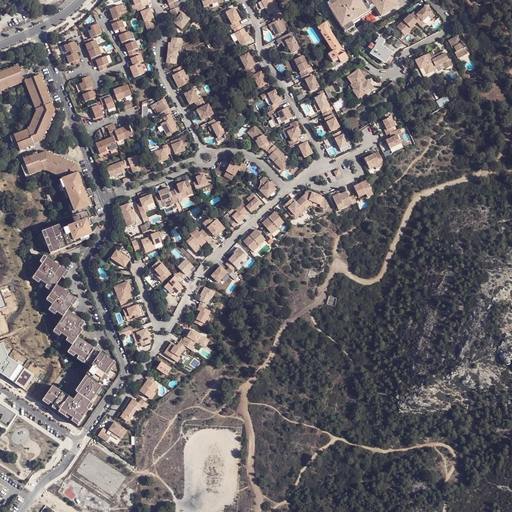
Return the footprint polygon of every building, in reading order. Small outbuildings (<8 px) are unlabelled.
[(147,0),(134,0),(137,8),(145,6),(147,5),(145,1),(148,0),(147,0)] [(182,6),(183,6),(181,0),(179,1),(178,0),(169,0),(173,9),(182,6)] [(274,17),(281,14),(273,0),(264,0),(261,2),(265,8),(265,7),(266,9),(265,9),(269,15),(272,14),(274,17)] [(333,0),(327,5),(346,34),(355,27),(353,25),(362,19),(365,17),(376,10),(382,17),(389,12),(386,8),(388,7),(390,11),(399,6),(396,2),(397,1),(395,0),(333,0)] [(418,4),(406,12),(410,16),(410,17),(414,13),(421,7),(418,4)] [(120,6),(110,10),(112,14),(114,20),(117,19),(127,15),(125,11),(123,12),(120,6)] [(145,6),(137,8),(139,13),(141,12),(147,27),(153,24),(151,19),(154,17),(150,8),(147,10),(145,6)] [(192,19),(184,13),(182,6),(173,9),(172,10),(175,18),(177,17),(179,19),(177,21),(176,23),(184,29),(192,19)] [(417,23),(421,27),(424,24),(423,22),(428,17),(431,20),(434,17),(426,7),(417,16),(413,19),(417,23)] [(231,26),(233,30),(234,29),(240,26),(241,26),(239,22),(241,21),(235,9),(225,14),(227,19),(229,18),(233,25),(231,26)] [(382,17),(376,10),(365,17),(369,23),(370,25),(374,23),(376,26),(384,21),(382,17)] [(281,19),(283,18),(281,14),(274,17),(272,19),(274,23),(270,25),(273,30),(276,37),(287,31),(281,19)] [(410,17),(410,16),(397,28),(403,34),(410,29),(417,23),(413,19),(410,17)] [(114,31),(120,29),(121,30),(125,28),(122,21),(119,22),(117,19),(114,20),(111,21),(114,31)] [(318,27),(322,33),(329,29),(330,28),(326,22),(318,27)] [(100,29),(99,30),(97,25),(91,27),(92,30),(88,32),(91,38),(102,34),(100,29)] [(240,26),(234,29),(236,33),(235,34),(241,46),(252,41),(249,35),(247,36),(246,34),(244,29),(242,30),(240,26)] [(329,42),(335,38),(329,29),(322,33),(328,43),(329,42)] [(130,32),(123,35),(122,34),(119,36),(123,46),(125,45),(130,44),(129,40),(132,39),(130,32)] [(299,49),(291,33),(277,40),(279,45),(282,44),(284,48),(287,47),(289,48),(291,53),(299,49)] [(181,49),(183,37),(173,36),(172,41),(170,41),(169,47),(179,49),(181,49)] [(464,49),(458,37),(449,42),(453,49),(454,49),(455,48),(457,52),(456,53),(455,54),(458,59),(468,54),(465,49),(464,49)] [(96,41),(93,42),(91,38),(84,41),(88,51),(99,47),(96,41)] [(335,38),(329,42),(335,52),(334,52),(338,58),(345,53),(335,38)] [(380,38),(378,42),(387,48),(387,47),(383,44),(385,41),(380,38)] [(127,51),(129,55),(136,53),(135,50),(139,49),(136,41),(130,44),(125,45),(127,51)] [(77,53),(78,52),(74,42),(64,46),(67,53),(70,52),(71,55),(77,53)] [(372,53),(381,58),(385,51),(387,48),(378,42),(376,45),(374,50),(372,53)] [(64,54),(66,54),(67,57),(71,55),(70,52),(67,53),(64,46),(61,47),(64,54)] [(88,51),(92,61),(99,59),(98,56),(102,55),(99,47),(88,51)] [(168,57),(178,58),(179,49),(169,47),(168,57)] [(391,64),(395,57),(385,51),(381,58),(391,64)] [(335,64),(340,60),(343,64),(350,59),(345,53),(338,58),(334,52),(329,56),(335,64)] [(78,58),(77,53),(71,55),(67,57),(66,57),(69,64),(73,63),(74,66),(80,62),(78,58)] [(141,55),(138,56),(136,53),(129,55),(132,61),(134,66),(137,64),(141,63),(144,62),(141,55)] [(246,69),(245,69),(247,73),(254,70),(252,66),(255,65),(249,53),(240,57),(246,69)] [(430,56),(437,68),(443,65),(446,71),(453,67),(450,61),(449,61),(446,55),(443,57),(441,54),(437,57),(438,59),(437,60),(435,58),(433,54),(430,56)] [(437,68),(430,56),(430,55),(424,58),(421,60),(417,62),(421,71),(425,69),(428,75),(438,70),(437,68)] [(302,77),(309,73),(307,69),(309,68),(303,56),(294,61),(299,69),(300,73),(302,77)] [(106,57),(96,61),(97,66),(99,71),(107,68),(106,65),(109,64),(106,57)] [(142,67),(138,68),(137,64),(134,66),(130,67),(134,78),(145,74),(142,67)] [(179,87),(191,81),(188,75),(186,76),(183,70),(185,70),(182,65),(175,69),(177,73),(176,74),(173,75),(179,87)] [(0,89),(24,80),(27,82),(38,113),(29,133),(11,140),(15,149),(19,147),(20,151),(27,149),(29,148),(34,146),(33,144),(42,141),(45,135),(46,133),(51,122),(52,120),(55,112),(49,99),(49,96),(44,84),(43,82),(41,76),(36,77),(35,74),(25,69),(21,71),(19,67),(13,69),(10,70),(0,74),(0,89)] [(259,89),(269,84),(266,78),(264,79),(263,77),(261,72),(256,74),(254,70),(247,73),(246,74),(248,78),(250,77),(253,76),(259,89)] [(345,79),(353,90),(366,81),(358,70),(345,79)] [(319,87),(311,72),(309,73),(302,77),(301,77),(303,81),(305,80),(311,91),(319,87)] [(253,76),(250,77),(256,90),(259,89),(253,76)] [(92,87),(88,77),(86,78),(82,80),(83,83),(80,84),(82,90),(84,89),(91,87),(92,87)] [(0,89),(0,92),(24,83),(24,80),(0,89)] [(35,114),(38,113),(27,82),(24,80),(24,83),(35,114)] [(366,81),(353,90),(356,94),(358,93),(361,97),(363,100),(368,96),(366,92),(369,90),(371,91),(374,89),(368,80),(366,81)] [(132,96),(128,85),(120,88),(125,98),(132,96)] [(85,102),(96,98),(94,94),(91,87),(84,89),(86,94),(83,95),(85,102)] [(125,98),(120,88),(113,91),(118,101),(125,98)] [(197,106),(205,102),(203,98),(199,99),(194,89),(185,94),(191,105),(196,102),(197,106)] [(273,104),(268,107),(270,111),(276,107),(279,106),(277,102),(280,100),(278,97),(275,89),(267,93),(267,92),(260,95),(263,99),(269,96),(273,104)] [(110,94),(100,99),(101,101),(103,106),(106,104),(108,111),(116,108),(110,94)] [(323,114),(331,111),(323,94),(315,98),(318,104),(321,110),(323,114)] [(166,115),(170,113),(172,112),(164,97),(151,104),(153,108),(154,107),(156,107),(159,113),(164,110),(166,115)] [(437,101),(440,108),(450,103),(447,97),(437,101)] [(103,106),(101,101),(98,102),(99,106),(92,109),(96,119),(103,116),(101,110),(104,108),(103,106)] [(208,104),(197,110),(199,114),(202,120),(209,117),(213,114),(208,104)] [(351,106),(342,109),(344,114),(353,110),(351,106)] [(278,123),(292,116),(286,107),(278,111),(276,107),(270,111),(267,112),(269,116),(273,114),(278,123)] [(332,132),(340,128),(331,111),(323,114),(323,115),(327,122),(332,132)] [(38,113),(35,114),(27,130),(29,133),(38,113)] [(174,121),(170,113),(166,115),(164,116),(166,119),(161,122),(167,134),(178,129),(176,125),(174,125),(173,122),(174,121)] [(223,138),(227,136),(218,117),(209,122),(212,130),(214,129),(215,132),(218,137),(222,136),(223,138)] [(389,135),(395,132),(393,128),(396,127),(391,117),(383,121),(386,128),(387,130),(385,131),(387,135),(389,135)] [(131,125),(128,118),(124,119),(127,126),(122,128),(126,139),(133,136),(129,126),(131,125)] [(117,130),(114,123),(110,124),(112,129),(117,142),(118,141),(119,141),(126,139),(122,128),(117,130)] [(263,150),(265,148),(268,151),(271,149),(272,148),(269,144),(264,136),(255,126),(250,131),(258,139),(255,141),(259,148),(261,147),(263,150)] [(291,140),(288,141),(290,145),(297,142),(298,141),(296,137),(300,135),(296,127),(292,129),(291,126),(285,129),(289,135),(291,140)] [(117,142),(112,129),(109,131),(111,138),(106,140),(109,147),(111,150),(117,148),(115,143),(117,142)] [(29,133),(27,130),(10,137),(11,140),(29,133)] [(389,135),(390,139),(397,136),(402,134),(400,130),(395,132),(389,135)] [(250,131),(248,133),(255,141),(258,139),(250,131)] [(348,145),(341,131),(333,135),(335,139),(338,144),(340,149),(348,145)] [(389,149),(401,144),(397,136),(390,139),(386,140),(389,149)] [(107,152),(106,148),(109,147),(106,140),(95,144),(100,154),(107,152)] [(163,145),(164,147),(155,151),(159,161),(168,158),(166,152),(170,150),(171,152),(175,151),(176,153),(181,151),(186,149),(182,140),(172,144),(171,141),(163,145)] [(303,158),(311,154),(305,142),(299,145),(297,142),(290,145),(288,146),(290,150),(293,149),(297,147),(301,154),(303,158)] [(285,168),(289,164),(284,158),(285,157),(274,146),(272,148),(271,149),(268,151),(270,154),(269,157),(280,168),(283,166),(285,168)] [(381,167),(383,166),(383,160),(379,152),(365,159),(370,169),(375,167),(380,165),(381,167)] [(21,166),(24,175),(42,168),(43,170),(47,168),(64,176),(65,179),(78,174),(75,166),(68,163),(66,162),(55,157),(53,156),(47,153),(38,157),(38,155),(32,157),(30,158),(24,160),(25,164),(21,166)] [(143,160),(140,153),(124,160),(127,167),(131,165),(134,171),(140,169),(138,162),(143,160)] [(115,175),(124,171),(123,168),(127,167),(124,160),(107,167),(111,177),(115,175)] [(245,171),(248,165),(242,162),(240,166),(232,161),(227,169),(236,174),(239,168),(245,171)] [(42,168),(24,175),(25,177),(43,170),(42,168)] [(43,170),(43,171),(47,171),(62,177),(63,180),(65,179),(64,176),(47,168),(43,170)] [(268,197),(277,189),(263,172),(259,174),(263,179),(262,180),(262,182),(260,185),(259,187),(268,197)] [(87,191),(80,173),(78,174),(79,178),(84,192),(87,191)] [(193,182),(196,188),(200,187),(199,184),(211,180),(209,174),(204,176),(203,173),(196,176),(197,180),(193,182)] [(44,231),(53,253),(67,247),(66,244),(88,236),(92,235),(89,228),(92,226),(90,219),(87,211),(90,210),(89,207),(86,199),(89,199),(89,198),(87,191),(84,192),(79,178),(78,174),(65,179),(63,180),(61,180),(75,216),(72,217),(73,220),(44,231)] [(175,190),(177,197),(181,195),(180,192),(186,190),(188,194),(192,192),(187,179),(176,184),(178,188),(174,189),(175,190)] [(366,195),(372,193),(366,181),(354,187),(359,197),(365,194),(366,195)] [(177,197),(175,190),(170,192),(168,187),(158,191),(162,201),(171,197),(174,203),(176,202),(178,208),(181,206),(177,197)] [(318,207),(324,209),(326,204),(323,197),(308,191),(298,199),(304,206),(307,203),(306,202),(308,200),(319,205),(318,207)] [(352,204),(357,202),(354,196),(350,197),(347,191),(341,194),(339,195),(338,193),(333,196),(338,207),(341,205),(343,208),(352,203),(352,204)] [(137,204),(144,221),(148,219),(147,217),(143,206),(153,201),(150,193),(139,198),(141,202),(137,204)] [(239,205),(246,212),(250,209),(252,211),(262,202),(253,193),(247,198),(251,202),(247,205),(243,201),(239,205)] [(296,218),(303,211),(291,198),(284,204),(289,210),(296,218)] [(298,199),(295,202),(303,211),(306,208),(304,206),(298,199)] [(128,221),(137,217),(134,210),(132,211),(131,209),(128,203),(120,207),(124,217),(126,216),(128,221)] [(246,217),(244,214),(246,212),(239,205),(237,207),(239,209),(232,216),(229,212),(225,215),(235,226),(246,217)] [(277,228),(284,222),(274,212),(268,218),(269,219),(267,220),(266,219),(262,223),(270,233),(277,227),(277,228)] [(216,236),(225,227),(217,218),(213,221),(212,219),(210,217),(208,220),(207,219),(203,222),(216,236)] [(142,232),(153,228),(151,222),(140,226),(142,232)] [(210,242),(213,239),(204,229),(201,232),(199,230),(187,241),(197,251),(200,248),(198,246),(197,245),(199,242),(200,243),(206,238),(208,240),(210,242)] [(259,245),(265,239),(256,229),(250,235),(251,236),(249,238),(249,237),(244,242),(252,250),(258,244),(259,245)] [(44,231),(42,232),(50,254),(53,253),(44,231)] [(145,250),(155,246),(154,245),(161,242),(158,233),(153,234),(150,235),(151,237),(148,238),(141,241),(145,250)] [(67,247),(89,238),(88,236),(66,244),(67,247)] [(200,244),(202,245),(208,240),(206,238),(200,243),(199,242),(197,245),(198,246),(200,244)] [(239,263),(246,255),(238,247),(234,252),(235,253),(232,256),(228,260),(236,268),(240,264),(239,263)] [(110,260),(124,269),(129,261),(126,259),(127,257),(119,252),(118,254),(115,252),(110,260)] [(177,266),(185,258),(183,256),(176,264),(177,266)] [(99,353),(93,348),(77,337),(82,330),(80,329),(77,327),(82,321),(67,311),(71,305),(69,305),(74,298),(56,285),(61,277),(66,271),(46,258),(42,264),(34,276),(40,281),(46,285),(53,290),(51,292),(47,298),(53,303),(52,305),(50,308),(56,312),(63,317),(54,329),(60,334),(67,338),(73,343),(72,345),(68,350),(75,355),(78,356),(84,361),(83,363),(89,367),(84,375),(86,376),(88,378),(77,393),(72,400),(52,386),(43,398),(50,403),(52,405),(78,423),(87,410),(85,409),(90,403),(101,386),(98,384),(100,381),(99,381),(112,361),(99,353)] [(177,266),(182,271),(179,274),(183,278),(184,278),(187,275),(185,274),(189,270),(193,266),(185,258),(177,266)] [(161,276),(159,278),(162,281),(171,273),(159,260),(152,266),(161,276)] [(239,275),(229,266),(226,270),(220,265),(212,275),(218,281),(227,271),(236,279),(239,275)] [(183,278),(179,274),(178,273),(167,284),(174,291),(175,290),(178,293),(184,287),(178,282),(179,280),(180,281),(183,278)] [(121,307),(128,304),(127,301),(125,299),(132,296),(127,283),(112,289),(121,307)] [(174,291),(167,284),(165,286),(172,293),(174,291)] [(212,299),(215,293),(204,287),(201,293),(202,294),(201,296),(199,301),(200,301),(199,305),(200,305),(206,308),(208,305),(208,306),(212,299)] [(133,306),(132,304),(122,309),(127,322),(141,315),(136,305),(133,306)] [(206,308),(200,305),(197,310),(199,310),(194,319),(196,320),(195,323),(203,327),(211,311),(206,308)] [(142,331),(140,327),(131,331),(133,335),(136,334),(140,343),(142,347),(151,343),(149,340),(147,336),(149,335),(146,329),(142,331)] [(201,346),(206,338),(201,335),(200,336),(191,331),(189,334),(188,337),(186,336),(183,341),(182,340),(180,343),(186,346),(193,350),(195,348),(193,347),(196,343),(201,346)] [(206,338),(201,346),(205,348),(210,340),(206,338)] [(186,346),(180,343),(179,342),(177,347),(171,344),(165,355),(176,362),(179,357),(179,358),(186,346)] [(0,349),(0,371),(20,385),(30,371),(1,351),(0,349)] [(112,361),(99,381),(100,381),(101,382),(115,363),(112,361)] [(171,368),(161,361),(158,367),(155,365),(152,370),(155,372),(157,368),(167,374),(171,368)] [(86,376),(75,392),(77,393),(88,378),(86,376)] [(153,381),(146,377),(142,383),(144,383),(142,385),(141,384),(138,388),(148,395),(151,389),(153,390),(157,384),(153,381)] [(148,401),(140,396),(138,400),(132,396),(120,414),(127,419),(130,414),(131,414),(137,406),(140,408),(143,403),(145,405),(148,401)] [(78,423),(52,405),(51,407),(77,425),(78,423)] [(126,428),(114,419),(107,429),(102,425),(97,433),(106,439),(111,431),(112,430),(121,436),(126,428)]
